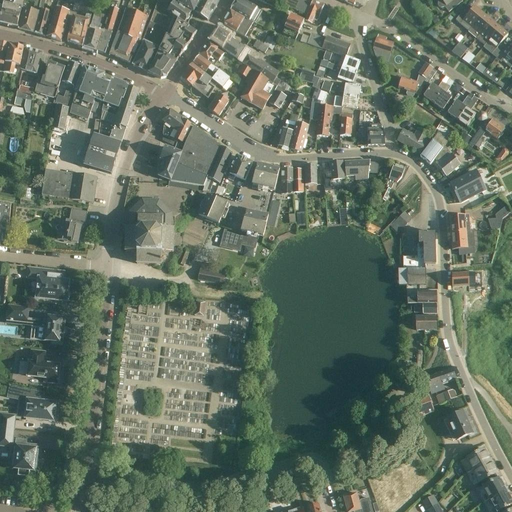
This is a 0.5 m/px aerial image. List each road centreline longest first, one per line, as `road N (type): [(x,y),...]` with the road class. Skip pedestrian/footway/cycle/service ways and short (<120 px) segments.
road 1 (residential): [(511,479),(451,349),(439,209),(416,167),(390,153)]
road 2 (residential): [(390,153),(272,157),(164,93)]
road 3 (residential): [(79,481),(106,267)]
road 4 (residential): [(106,267),(125,158),(164,93)]
road 5 (residential): [(511,113),(386,27),(355,15)]
road 6 (residential): [(0,33),(74,51),(164,93)]
road 7 (residential): [(390,153),(355,15)]
road 8 (residential): [(197,491),(311,463),(322,472)]
